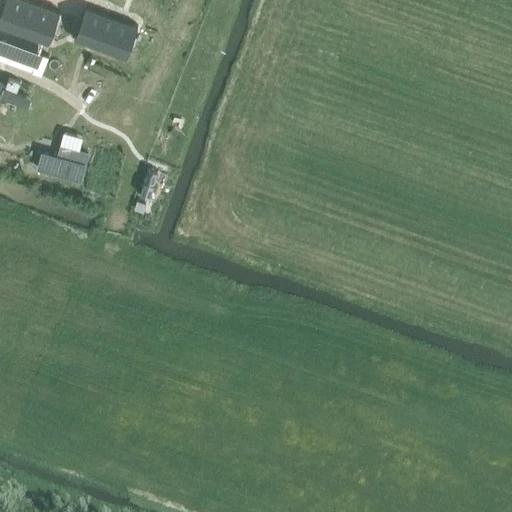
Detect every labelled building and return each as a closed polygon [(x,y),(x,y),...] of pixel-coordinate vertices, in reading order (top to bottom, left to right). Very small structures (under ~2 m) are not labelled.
[(31,0),(4,0),(0,13),(0,25),(24,34),(39,39),(49,43),(49,41),(42,39),(45,31),(53,9),(60,12),(60,10),(31,0)] [(86,6),(74,38),(102,48),(117,54),(127,57),(127,56),(120,53),(123,45),(131,23),(138,26),(138,24),(86,6)] [(9,78),(6,87),(17,91),(20,82),(9,78)] [(8,90),(0,109),(0,129),(8,132),(13,121),(24,126),(32,107),(20,102),(23,96),(8,90)] [(42,152),(38,168),(80,180),(88,153),(72,148),(69,159),(42,152)]
